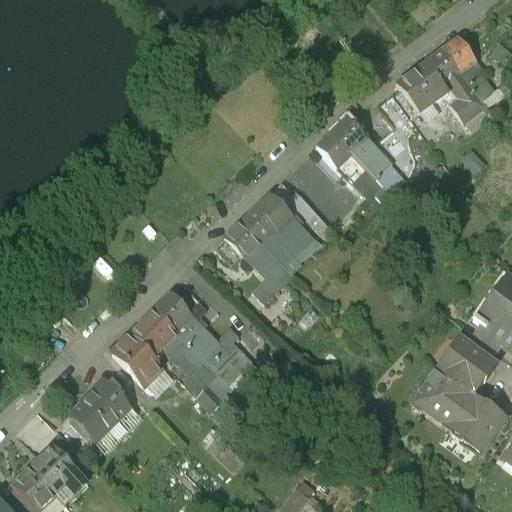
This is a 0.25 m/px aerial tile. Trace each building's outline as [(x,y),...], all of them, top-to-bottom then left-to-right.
[(488,71),(477,80),(472,73),(476,70),(473,66),(475,64),(456,40),(440,53),(479,103),(500,87),(488,71)] [(479,103),(440,53),(423,66),(443,91),(447,89),(458,103),(449,109),(462,126),(484,109),(479,103)] [(423,66),(395,87),(399,94),(418,117),(446,96),(443,91),(423,66)] [(418,117),(399,94),(390,101),(409,124),(418,117)] [(391,171),(344,123),(329,138),(366,175),(376,186),(391,171)] [(366,175),(329,138),(316,152),(352,189),(366,175)] [(366,175),(352,189),(362,199),(376,186),(366,175)] [(308,208),(284,183),(269,198),(293,223),(308,208)] [(269,198),(239,228),(261,251),(275,265),(283,257),(276,249),(283,242),(278,237),(293,223),(269,198)] [(261,251),(239,228),(224,243),(241,261),(246,265),(261,251)] [(241,261),(224,243),(215,252),(232,270),(241,261)] [(511,284),(505,280),(494,297),(500,301),(504,295),(511,300),(511,284)] [(511,300),(504,295),(500,301),(476,336),(499,352),(511,361),(511,300)] [(190,319),(169,297),(153,313),(179,339),(193,353),(201,345),(183,326),(190,319)] [(153,313),(129,338),(154,363),(169,348),(179,339),(153,313)] [(499,352),(476,336),(469,345),(494,362),(499,352)] [(154,363),(129,338),(111,356),(143,388),(161,371),(154,363)] [(193,353),(179,339),(169,348),(195,375),(205,365),(193,353)] [(457,352),(415,415),(478,458),(499,427),(498,422),(485,413),(480,414),(469,407),(480,392),(483,390),(490,379),(489,374),(457,352)] [(261,381),(239,358),(198,397),(221,420),(261,381)] [(171,381),(161,371),(143,388),(148,392),(159,393),(171,381)] [(131,409),(104,382),(102,383),(105,386),(85,406),(82,403),(68,417),(95,445),(97,443),(95,441),(106,430),(108,432),(131,409)] [(79,476),(51,447),(28,469),(55,498),(79,476)] [(511,451),(501,467),(501,468),(505,464),(511,468),(511,451)] [(40,511),(55,498),(28,469),(11,485),(36,511),(40,511)] [(296,492),(282,510),(284,511),(297,511),(307,499),(296,492)]
